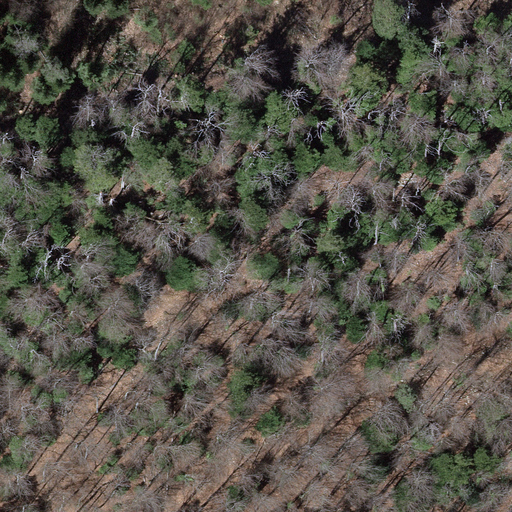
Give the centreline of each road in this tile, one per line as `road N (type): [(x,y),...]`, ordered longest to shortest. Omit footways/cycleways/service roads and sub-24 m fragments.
road 1 (track): [(511,6),(0,127)]
road 2 (track): [(148,511),(401,390),(511,357)]
